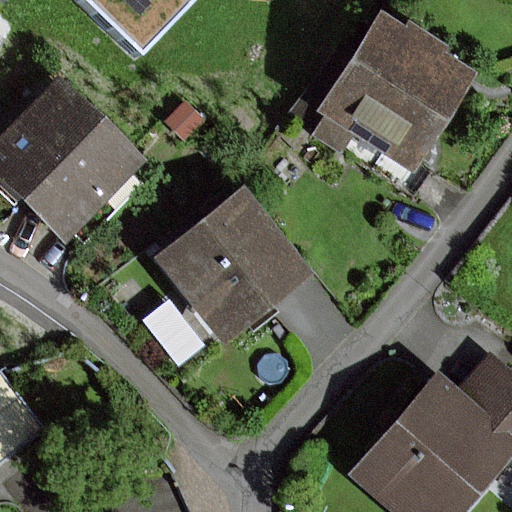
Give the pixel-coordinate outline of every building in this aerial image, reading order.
[(74,0),(136,59),(193,0),(74,0)] [(332,52),(287,114),(409,198),(427,171),(403,156),(450,80),(423,63),(427,57),(431,52),(384,20),(357,60),(337,47),(332,52)] [(22,134),(0,155),(0,196),(11,207),(25,193),(59,226),(66,220),(86,240),(140,184),(53,100),(34,119),(26,112),(13,125),(17,129),(22,134)] [(234,211),(169,263),(220,327),(286,275),(262,246),(234,211)] [(435,383),(354,476),(396,511),(417,511),(428,500),(441,511),(451,511),(506,449),(511,454),(511,378),(508,375),(472,415),(460,404),(435,383)]
